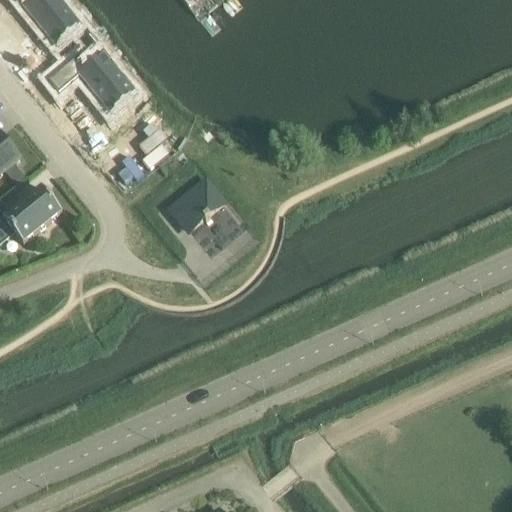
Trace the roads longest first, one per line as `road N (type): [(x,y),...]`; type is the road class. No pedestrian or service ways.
road 1 (unclassified): [(511,268),(0,495)]
road 2 (residential): [(0,73),(111,215),(114,236),(109,251),(0,297)]
